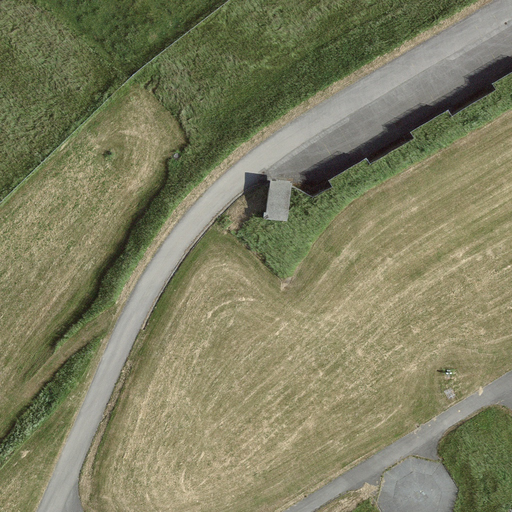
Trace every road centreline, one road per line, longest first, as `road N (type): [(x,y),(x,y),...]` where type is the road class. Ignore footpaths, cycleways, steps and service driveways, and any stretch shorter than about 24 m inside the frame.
road 1 (unclassified): [(511,8),(236,173),(189,220),(146,279),(52,511)]
road 2 (unclassified): [(302,511),(511,389)]
